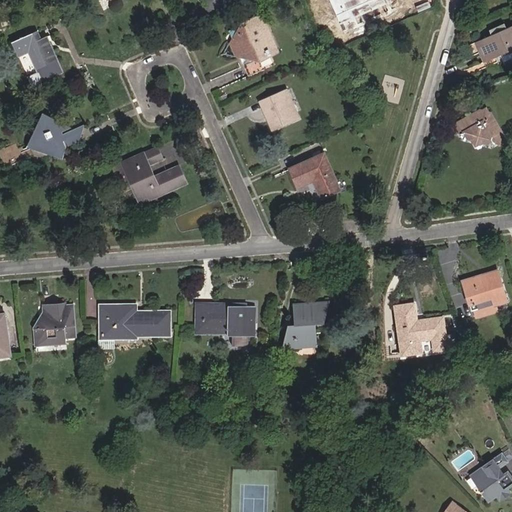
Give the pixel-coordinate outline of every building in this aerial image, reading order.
[(199,0),(206,14),(234,0),(199,0)] [(360,0),(314,0),(324,22),(344,12),(343,8),(360,0)] [(258,62),(279,54),(263,18),(241,27),(226,47),(231,59),(258,62)] [(511,29),(509,31),(507,28),(491,35),(492,38),(478,45),(487,66),(503,57),(505,62),(511,59),(511,29)] [(41,43),(37,34),(12,45),(16,56),(29,51),(38,68),(56,60),(47,41),(41,43)] [(268,130),(296,118),(284,90),(256,102),(268,130)] [(79,141),(83,121),(63,130),(60,123),(62,121),(42,111),(31,141),(62,152),(65,143),(62,135),(65,134),(70,145),(79,141)] [(482,115),(454,129),(458,137),(464,136),(467,141),(474,144),(476,141),(484,145),(486,149),(489,150),(494,148),(497,152),(508,147),(493,118),(490,120),(487,115),(483,117),(482,115)] [(154,149),(118,164),(134,200),(155,190),(157,195),(175,187),(173,182),(180,179),(174,167),(150,178),(145,167),(160,161),(154,149)] [(318,201),(337,192),(321,156),(287,169),(295,189),(309,183),(318,201)] [(155,190),(134,200),(137,205),(157,195),(155,190)] [(474,304),(477,313),(477,315),(478,316),(479,316),(479,317),(480,317),(481,317),(499,311),(497,306),(509,302),(500,272),(466,282),(474,304)] [(42,313),(34,330),(37,347),(67,345),(66,338),(76,338),(74,305),(67,306),(66,301),(41,304),(42,313)] [(195,333),(224,332),(225,338),(253,337),(253,307),(243,308),(242,301),(193,303),(195,333)] [(144,338),(145,310),(142,310),(141,304),(102,305),(103,341),(142,340),(142,339),(144,338)] [(281,350),(316,347),(316,326),(323,326),(329,304),(294,307),(294,328),(287,329),(281,350)] [(414,304),(395,306),(400,342),(432,338),(434,349),(446,347),(442,318),(416,321),(414,304)] [(174,310),(145,310),(144,338),(174,338),(174,310)] [(0,357),(10,356),(3,313),(0,313),(0,357)] [(498,458),(470,478),(481,493),(480,494),(486,503),(493,498),(497,502),(507,495),(503,491),(511,485),(505,475),(501,478),(494,470),(503,464),(498,458)]
